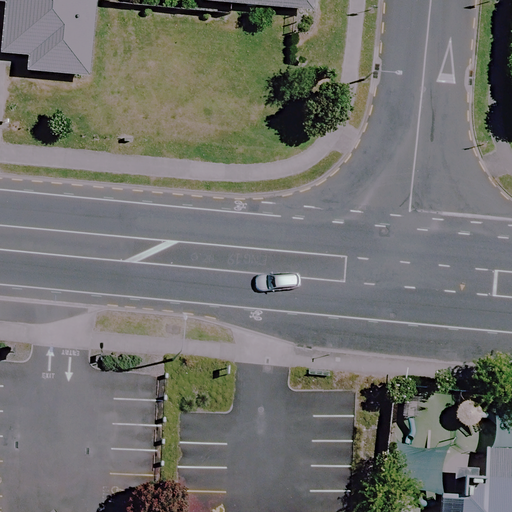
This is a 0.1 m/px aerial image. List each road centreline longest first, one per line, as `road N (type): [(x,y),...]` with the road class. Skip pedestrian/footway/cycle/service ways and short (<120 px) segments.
road 1 (secondary): [(407,259),(344,268),(0,235)]
road 2 (tertiary): [(407,259),(430,0)]
